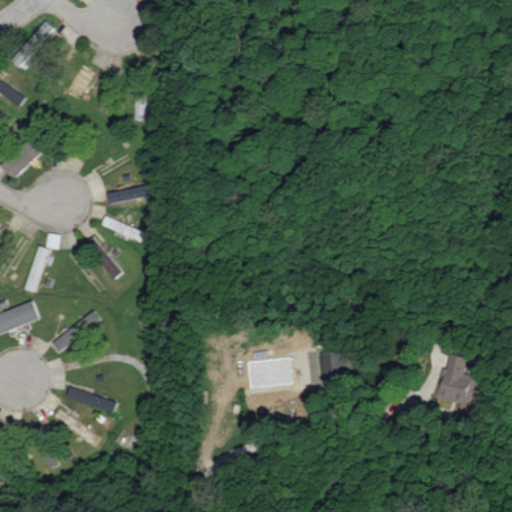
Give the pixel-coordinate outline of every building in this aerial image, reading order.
[(56,28),(47,19),(12,58),(21,66),(56,28)] [(27,96),(0,77),(0,90),(21,105),(27,96)] [(146,118),(146,90),(136,90),(137,118),(146,118)] [(2,165),(15,178),(44,151),(31,137),(2,165)] [(154,195),(153,185),(108,190),(109,201),(154,195)] [(148,232),(107,215),(103,224),(145,241),(148,232)] [(49,247),(41,245),(27,288),(35,291),(49,247)] [(116,278),(123,272),(103,247),(96,252),(116,278)] [(0,333),(42,318),(35,300),(0,312),(0,333)] [(54,340),(60,349),(103,320),(97,311),(54,340)] [(351,377),(350,350),(324,351),(325,378),(351,377)] [(470,356),(448,352),(440,398),(473,404),(478,375),(467,373),(470,356)] [(119,401),(72,385),(69,395),(115,412),(119,401)] [(61,465),(56,449),(39,454),(44,470),(61,465)] [(11,462),(0,462),(0,480),(11,481),(11,462)]
